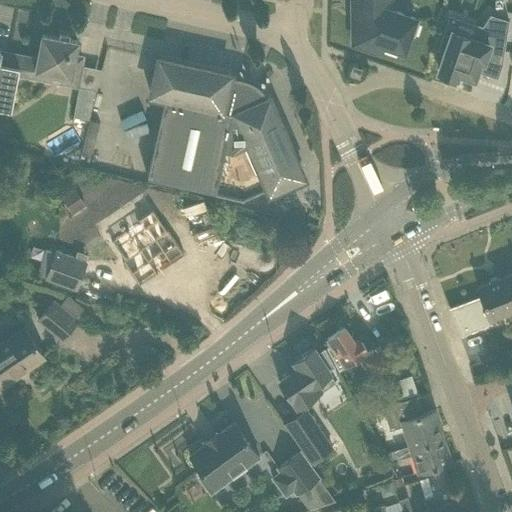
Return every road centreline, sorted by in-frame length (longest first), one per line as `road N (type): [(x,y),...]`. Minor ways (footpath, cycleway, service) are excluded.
road 1 (secondary): [(0,503),(251,331)]
road 2 (residential): [(511,121),(408,84),(366,87),(328,104)]
road 3 (residential): [(461,408),(395,239)]
road 4 (residential): [(293,40),(119,0)]
road 5 (secondary): [(382,212),(295,282),(251,331)]
road 6 (secondary): [(251,331),(395,239)]
road 7 (secondary): [(511,160),(444,170),(382,212)]
road 8 (secondary): [(395,239),(511,191)]
road 9 (residential): [(382,212),(328,104)]
